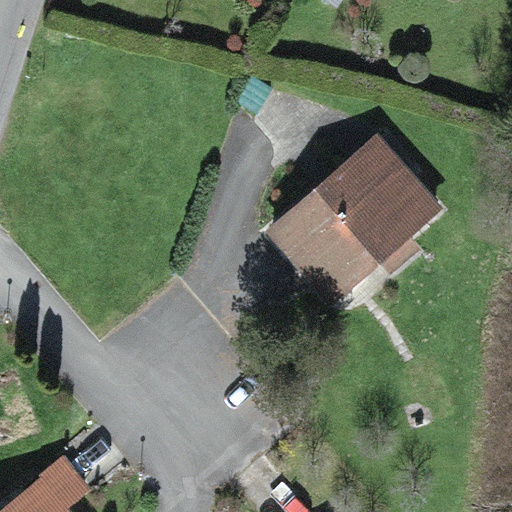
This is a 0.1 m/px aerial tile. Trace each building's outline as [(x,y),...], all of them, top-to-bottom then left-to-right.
[(267,231),(289,259),(303,247),(331,281),(369,250),(397,227),(406,238),(434,215),(374,143),(267,231)] [(397,227),(369,250),(385,270),(413,246),(406,238),(397,227)] [(317,292),(331,281),(303,247),(289,259),(317,292)] [(56,482),(75,507),(99,486),(79,462),(56,482)] [(79,511),(75,507),(56,482),(19,511),(79,511)]
